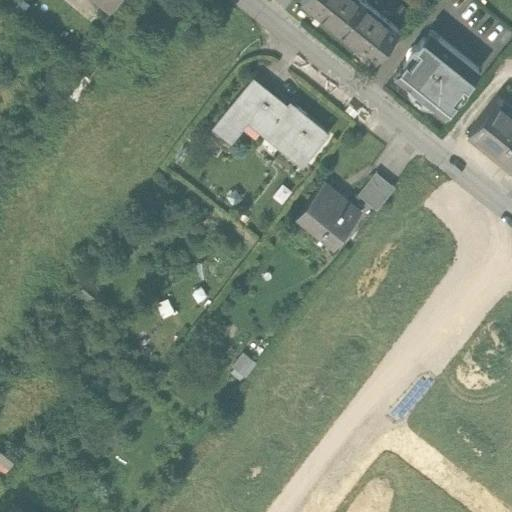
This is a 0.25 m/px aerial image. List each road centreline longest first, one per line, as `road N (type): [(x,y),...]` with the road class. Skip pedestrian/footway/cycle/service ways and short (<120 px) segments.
road 1 (tertiary): [(255,0),(511,206)]
road 2 (residential): [(511,231),(369,417)]
road 3 (residential): [(369,417),(493,511)]
